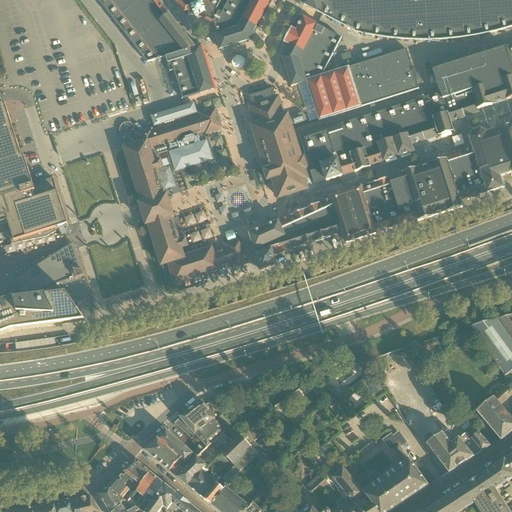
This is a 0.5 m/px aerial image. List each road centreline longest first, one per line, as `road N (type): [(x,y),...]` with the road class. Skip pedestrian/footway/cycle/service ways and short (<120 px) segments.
road 1 (secondary): [(511,220),(244,315),(0,373)]
road 2 (secondary): [(0,417),(511,268)]
road 3 (primary): [(131,368),(511,242)]
road 4 (unclassified): [(201,383),(511,280)]
road 5 (unclassified): [(0,94),(29,106),(104,324),(129,315)]
road 6 (primary): [(0,405),(131,368)]
road 7 (primary): [(131,368),(0,386)]
road 8 (residential): [(511,440),(405,511)]
